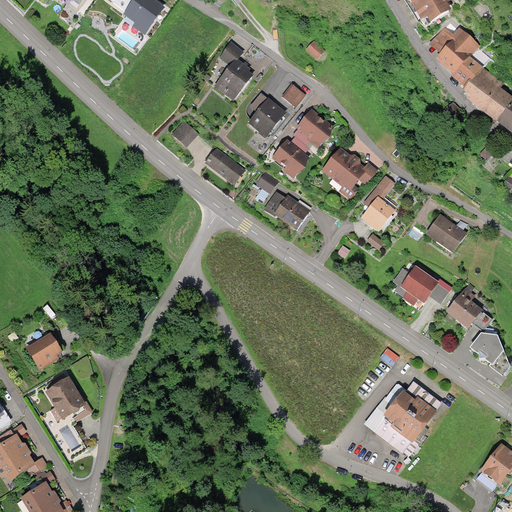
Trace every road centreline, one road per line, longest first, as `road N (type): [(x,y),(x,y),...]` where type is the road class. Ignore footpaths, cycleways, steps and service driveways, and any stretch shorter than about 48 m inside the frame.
road 1 (residential): [(192,0),(335,104),(372,153),(511,239)]
road 2 (residential): [(187,268),(287,426),(329,461),(445,511)]
road 3 (tertiary): [(215,208),(511,411)]
road 4 (tertiary): [(0,11),(215,208)]
road 5 (residential): [(187,268),(116,375),(91,503)]
road 6 (residential): [(511,149),(465,111),(389,0)]
road 7 (residential): [(91,503),(65,476),(0,369)]
